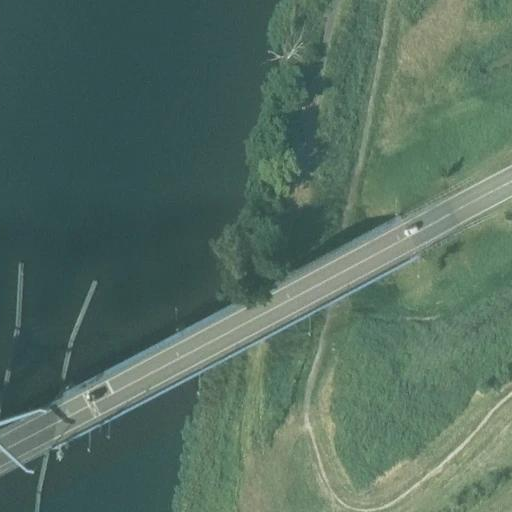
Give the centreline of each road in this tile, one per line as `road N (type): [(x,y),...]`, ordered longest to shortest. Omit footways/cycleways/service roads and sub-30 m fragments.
road 1 (primary): [(0,449),(511,182)]
road 2 (unclassified): [(304,393),(332,328),(332,288),(386,0)]
road 3 (residential): [(288,205),(334,0)]
